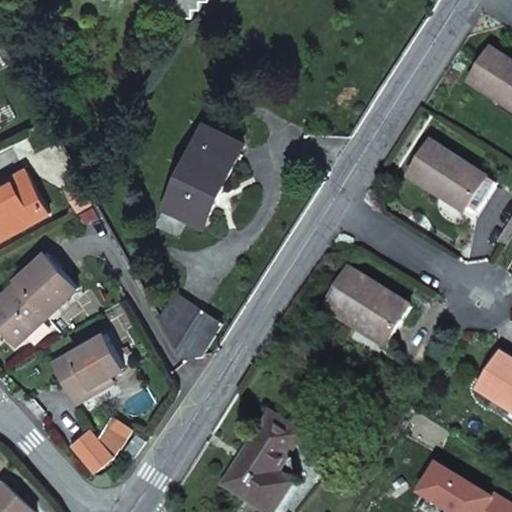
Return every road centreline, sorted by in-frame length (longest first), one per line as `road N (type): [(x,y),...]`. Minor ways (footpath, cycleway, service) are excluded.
road 1 (tertiary): [(131,511),(329,203)]
road 2 (tertiary): [(329,203),(460,0)]
road 3 (residential): [(483,300),(329,203)]
road 4 (residential): [(0,410),(92,511)]
